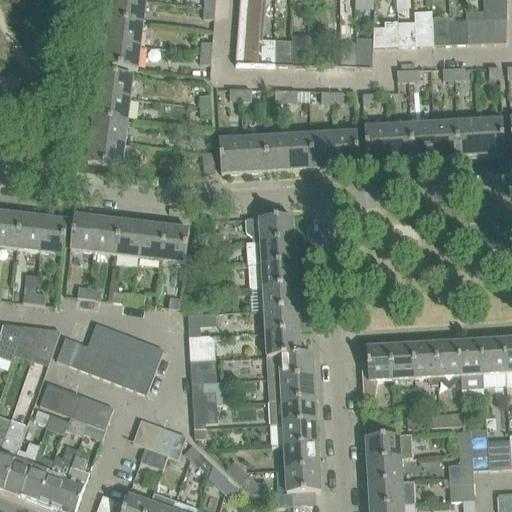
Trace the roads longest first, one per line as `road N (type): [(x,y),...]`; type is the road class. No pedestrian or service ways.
road 1 (residential): [(0,181),(156,199),(325,198)]
road 2 (residential): [(344,511),(325,198)]
road 3 (residential): [(325,198),(511,189)]
